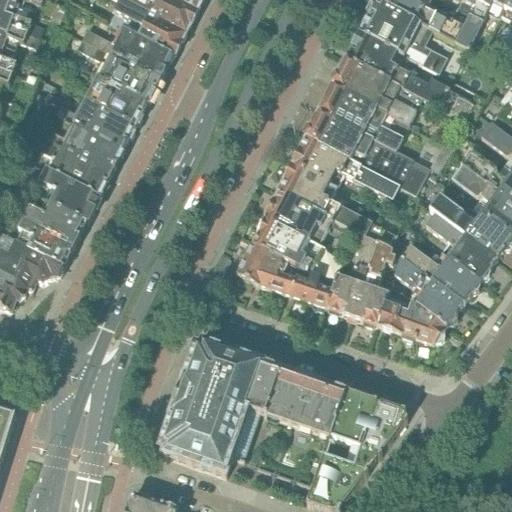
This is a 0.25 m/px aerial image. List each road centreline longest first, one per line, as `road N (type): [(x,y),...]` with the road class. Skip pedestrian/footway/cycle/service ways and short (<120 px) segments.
road 1 (tertiary): [(116,376),(152,284),(295,0)]
road 2 (residential): [(180,310),(335,0)]
road 3 (unclassified): [(453,410),(180,310)]
road 4 (tertiary): [(263,0),(155,211)]
road 5 (residential): [(222,0),(135,169),(155,211)]
road 6 (residential): [(116,511),(124,469),(245,511)]
road 7 (tertiary): [(155,211),(85,366)]
road 8 (tertiary): [(85,366),(44,511)]
road 9 (tertiary): [(85,511),(116,376)]
road 10 (residential): [(377,511),(453,410)]
